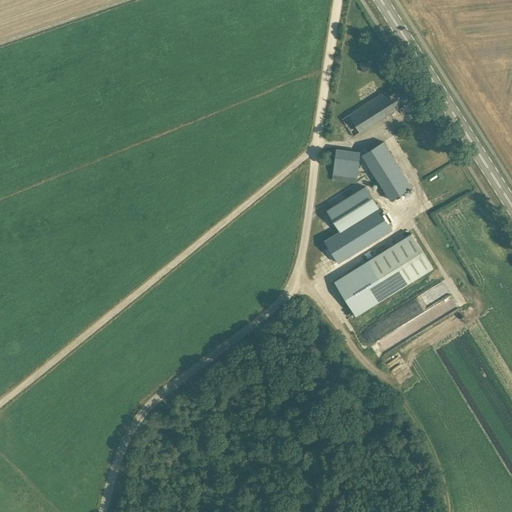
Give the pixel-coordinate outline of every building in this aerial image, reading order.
[(361,65),(363,70),(373,67),(371,61),(361,65)] [(341,117),(352,135),(410,100),(402,86),(389,94),(387,90),(341,117)] [(391,199),(411,186),(383,141),(362,155),(391,199)] [(336,149),(333,174),(357,177),(360,152),(336,149)] [(382,212),(366,186),(327,210),(340,232),(324,241),(338,263),(392,229),(389,223),(392,221),(385,210),(382,212)] [(334,280),(356,315),(433,268),(411,233),(334,280)]
